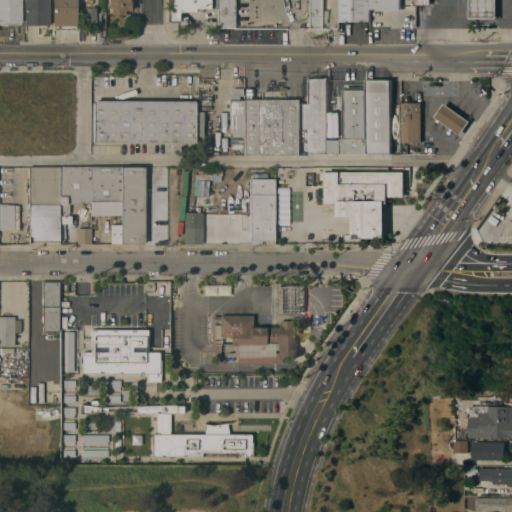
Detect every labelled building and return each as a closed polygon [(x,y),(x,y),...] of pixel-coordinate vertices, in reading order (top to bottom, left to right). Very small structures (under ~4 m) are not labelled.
[(0,0),(22,0),(22,23),(5,24),(4,21),(0,21),(0,0)] [(50,0),(50,25),(25,25),(25,0),(50,0)] [(53,0),(77,0),(77,25),(53,25),(53,0)] [(109,0),(132,0),(132,8),(132,11),(129,11),(129,10),(125,10),(125,14),(114,14),(114,15),(112,15),(112,8),(109,8),(109,0)] [(217,26),(217,9),(205,9),(205,11),(200,11),(200,12),(180,12),(179,13),(179,20),(171,20),(170,9),(172,9),(172,0),(218,0),(218,26),(217,26)] [(218,0),(235,0),(235,26),(218,26),(218,0)] [(308,0),(322,0),(322,27),(308,27),(308,0)] [(341,0),(370,0),(370,21),(341,21),(341,0)] [(383,11),(383,9),(372,9),(372,0),(387,0),(387,11),(383,11)] [(387,0),(401,0),(401,11),(387,11),(387,0)] [(470,0),(497,0),(497,18),(470,18),(470,0)] [(84,8),(96,8),(96,25),(85,25),(84,8)] [(327,154),(307,154),(307,129),(298,129),(298,104),(307,104),(306,78),(311,78),(311,76),(321,76),(321,78),(327,78),(327,154)] [(392,80),(392,116),(401,116),(401,138),(392,138),(392,154),(368,154),(368,80),(392,80)] [(244,154),(244,137),(230,137),(230,94),(232,94),(232,88),(243,88),(243,95),(239,95),(239,99),(245,99),(245,154),(244,154)] [(330,155),(328,155),(328,141),(330,141),(340,141),(340,139),(344,139),(345,88),(367,89),(368,155),(330,155)] [(245,99),(261,99),(261,97),(270,97),(270,99),(272,99),(272,97),(281,97),(281,99),(297,99),(298,154),(245,154),(245,99)] [(196,100),(196,142),(94,142),(94,100),(196,100)] [(402,102),(422,102),(422,143),(402,143),(402,102)] [(470,122),(461,135),(435,117),(445,103),(470,122)] [(60,223),(60,241),(31,241),(29,241),(29,168),(31,168),(61,168),(61,223),(60,223)] [(90,216),(90,204),(69,204),(70,215),(72,215),(72,223),(61,223),(61,168),(92,168),(92,216),(90,216)] [(92,168),(123,168),(123,243),(111,243),(111,224),(122,224),(121,215),(92,216),(92,168)] [(123,168),(145,168),(145,243),(123,243),(123,168)] [(354,238),(354,216),(339,216),(339,204),(326,204),(326,187),(331,187),(326,187),(326,180),(321,180),(321,173),(326,173),(326,172),(368,172),(405,172),(405,197),(388,197),(388,204),(386,204),(386,238),(368,238),(354,238)] [(262,241),(262,243),(252,243),(252,241),(250,241),(250,178),(275,178),(275,241),(262,241)] [(0,204),(14,204),(15,229),(0,229),(0,204)] [(184,212),(203,212),(203,244),(184,244),(184,212)] [(77,227),(91,227),(91,243),(77,243),(77,227)] [(0,298),(11,299),(11,305),(26,305),(26,281),(0,280),(0,298)] [(60,331),(48,331),(48,333),(43,333),(43,321),(41,321),(41,315),(43,315),(43,304),(42,304),(41,281),(59,282),(60,331)] [(229,285),(203,284),(203,294),(229,295),(229,285)] [(302,286),(302,314),(276,314),(276,286),(302,286)] [(291,357),(284,357),(284,363),(237,362),(237,357),(226,357),(225,362),(215,362),(215,346),(212,346),(212,316),(220,316),(220,314),(253,315),(253,327),(278,327),(278,324),(280,324),(280,320),(293,320),(293,323),(295,323),(295,324),(301,324),(301,334),(295,334),(295,340),(296,340),(296,358),(291,358),(291,357)] [(0,316),(15,316),(15,319),(21,319),(21,332),(15,332),(15,345),(0,345),(0,316)] [(148,329),(148,351),(160,351),(160,360),(161,360),(161,382),(147,382),(147,374),(87,374),(87,373),(83,373),(83,351),(91,351),(91,329),(148,329)] [(171,456),(154,456),(154,434),(156,433),(156,413),(101,411),(81,414),(81,404),(90,405),(91,399),(97,399),(98,406),(101,407),(171,405),(177,405),(178,406),(183,406),(183,412),(176,412),(176,414),(171,413),(171,433),(204,433),(206,425),(203,424),(203,423),(213,424),(231,421),(231,423),(228,423),(230,433),(252,433),(252,442),(253,442),(253,456),(245,455),(245,452),(203,452),(203,456),(171,456)] [(511,438),(469,438),(469,417),(471,417),(471,406),(490,406),(511,406),(511,438)] [(107,449),(108,434),(82,434),(82,449),(107,449)] [(468,442),(468,453),(457,453),(457,442),(468,442)] [(505,442),(504,460),(473,459),(474,442),(505,442)] [(437,454),(445,454),(446,463),(437,463),(437,454)] [(476,466),(476,468),(478,468),(478,472),(476,472),(476,474),(466,474),(465,474),(465,466),(466,466),(476,466)] [(481,468),(511,468),(511,467),(511,486),(510,484),(493,484),(493,481),(492,481),(492,480),(481,480),(481,468)] [(507,498),(507,497),(511,497),(511,511),(507,511),(504,511),(500,511),(500,510),(486,510),(486,511),(483,511),(483,510),(476,510),(476,498),(507,498)]
